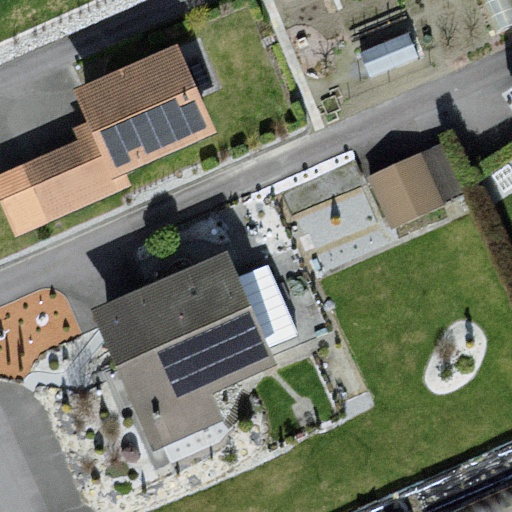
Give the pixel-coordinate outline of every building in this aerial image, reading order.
[(172,57),(74,101),(91,151),(26,176),(50,233),(134,202),(128,186),(213,148),(172,57)] [(511,117),(511,96),(503,101),(511,117)] [(443,137),(370,166),(392,221),(465,192),(443,137)] [(224,263),(93,319),(147,454),(225,428),(215,401),(272,377),(224,263)] [(511,511),(511,455),(417,491),(424,511),(511,511)]
